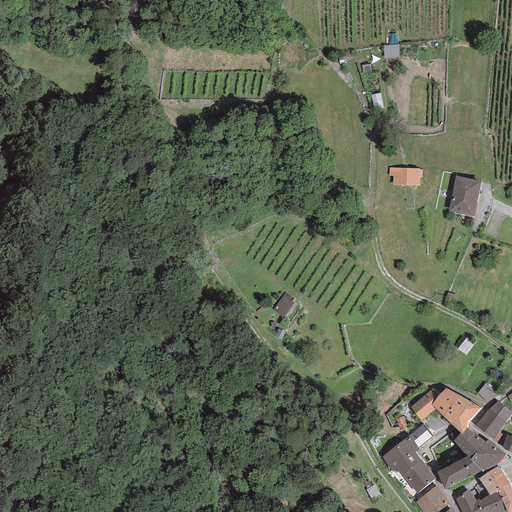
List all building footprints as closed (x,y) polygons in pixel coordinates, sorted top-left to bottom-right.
[(403,45),(388,47),(389,54),(403,52),(403,45)] [(424,187),(424,169),(392,168),(391,176),(396,176),(396,186),(424,187)] [(456,176),(448,211),(474,216),(482,181),(456,176)] [(290,294),(276,308),(289,320),(302,306),(290,294)] [(461,349),(469,355),(477,346),(469,340),(461,349)] [(486,383),(477,393),(487,404),(497,394),(486,383)] [(467,423),(480,407),(446,388),(439,396),(431,405),(435,409),(454,427),(460,433),(462,434),(467,428),(467,424),(467,423)] [(422,420),(435,409),(431,405),(439,396),(433,389),(410,407),(422,420)] [(489,409),(475,426),(493,440),(511,414),(511,411),(498,401),(489,409)] [(403,416),(396,420),(401,431),(408,428),(403,416)] [(432,437),(423,425),(409,435),(410,436),(419,447),(432,437)] [(460,433),(453,441),(454,441),(465,454),(468,456),(483,471),(484,472),(497,465),(506,454),(487,441),(486,443),(474,434),(467,428),(462,434),(460,433)] [(511,436),(507,435),(502,447),(511,452),(511,436)] [(410,436),(382,457),(392,472),(396,469),(402,476),(421,460),(415,452),(420,449),(419,447),(410,436)] [(483,471),(468,456),(437,472),(444,490),(483,471)] [(413,489),(417,493),(436,478),(421,460),(402,476),(412,489),(413,489)] [(488,472),(499,488),(509,483),(498,466),(488,472)] [(488,472),(479,478),(489,494),(490,496),(497,491),(499,489),(499,488),(488,472)] [(510,511),(511,511),(511,490),(509,483),(499,488),(499,489),(497,491),(506,511),(510,511)] [(437,486),(415,502),(423,511),(438,511),(450,503),(437,486)] [(456,499),(461,511),(483,511),(482,509),(480,501),(479,499),(476,501),(469,489),(456,499)] [(506,511),(497,491),(490,496),(489,494),(480,501),(482,509),(483,511),(506,511)]
